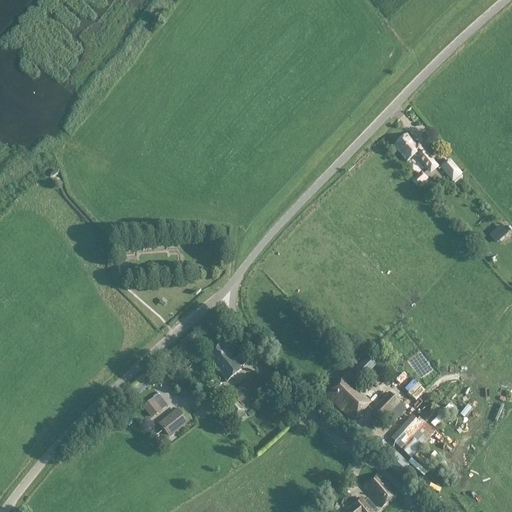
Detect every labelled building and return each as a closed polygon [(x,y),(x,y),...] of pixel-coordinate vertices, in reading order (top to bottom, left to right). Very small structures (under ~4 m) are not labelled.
[(431,174),(438,168),(419,144),(416,146),(407,136),(394,146),(407,162),(415,155),(431,174)] [(462,175),(450,160),(440,168),(452,183),(462,175)] [(418,188),(427,179),(421,172),(411,181),(418,188)] [(227,381),(239,371),(241,370),(239,368),(241,366),(242,367),(249,361),(243,353),(236,359),(236,360),(234,362),(221,345),(207,357),(227,381)] [(367,357),(353,372),(361,380),(375,365),(367,357)] [(245,412),(271,391),(255,372),(229,393),(231,396),(245,412)] [(175,374),(169,379),(185,398),(191,393),(175,374)] [(364,387),(363,388),(359,384),(355,388),(351,384),(352,383),(345,376),(326,396),(336,406),(337,405),(353,421),(371,403),(362,394),(366,389),(364,387)] [(378,421),(380,419),(383,421),(390,427),(406,410),(400,404),(389,393),(372,411),(375,414),(373,417),(378,421)] [(144,408),(152,417),(160,411),(152,401),(144,408)] [(182,410),(178,413),(177,411),(160,425),(170,436),(190,420),(182,410)] [(419,423),(412,417),(392,440),(399,446),(419,423)] [(503,434),(495,442),(499,446),(507,439),(503,434)] [(387,463),(401,475),(407,467),(394,455),(387,463)] [(382,508),(397,495),(379,474),(364,487),(382,508)] [(377,511),(378,511),(368,500),(364,502),(362,499),(352,507),(352,508),(347,511),(377,511)]
